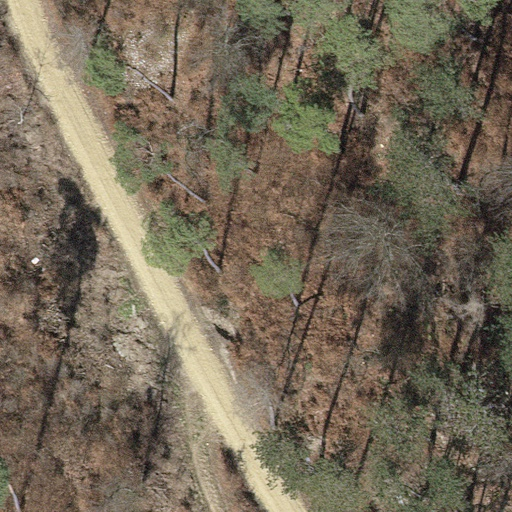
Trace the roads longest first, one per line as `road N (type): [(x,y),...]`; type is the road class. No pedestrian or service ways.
road 1 (track): [(15,0),(199,393),(303,511)]
road 2 (track): [(199,393),(252,511)]
